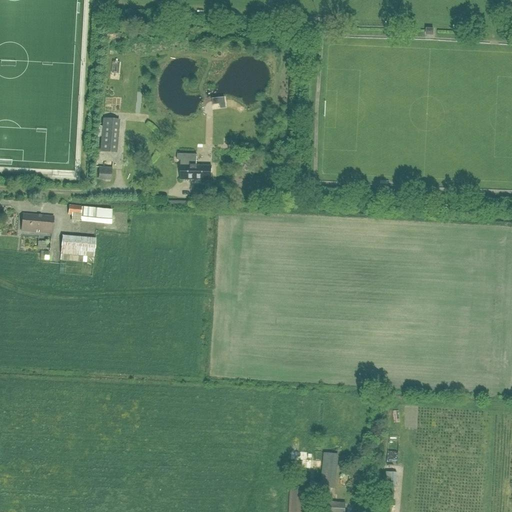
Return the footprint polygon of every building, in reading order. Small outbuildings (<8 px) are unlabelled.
[(106,121),(103,153),(116,154),(118,122),(106,121)] [(180,161),(180,181),(211,181),(211,167),(196,167),(196,155),(177,154),(176,161),(180,161)] [(98,168),(98,180),(110,181),(111,169),(98,168)] [(67,216),(71,216),(70,221),(111,225),(112,211),(81,208),(68,206),(67,216)] [(20,231),(51,234),(53,217),(22,214),(20,231)] [(62,236),(60,260),(93,263),(95,239),(62,236)] [(252,260),(260,260),(260,268),(284,270),(284,257),(267,256),(267,252),(253,251),(252,260)] [(284,270),(260,268),(259,276),(251,276),(251,285),(265,286),(266,282),(283,283),(284,270)] [(280,341),(281,324),(257,323),(256,339),(252,339),(252,346),(264,347),(264,340),(280,341)] [(480,371),(480,375),(467,374),(466,390),(488,391),(488,393),(497,394),(498,372),(480,371)] [(327,489),(327,485),(332,485),(332,473),(335,473),(336,454),(324,454),(323,462),(321,462),(320,472),(321,472),(320,489),(327,489)] [(395,489),(396,473),(386,472),(385,488),(395,489)] [(288,511),(305,511),(306,492),(290,491),(288,511)] [(398,500),(398,491),(386,491),(386,499),(398,500)] [(343,511),(344,507),(334,507),(334,504),(322,503),(321,511),(343,511)]
